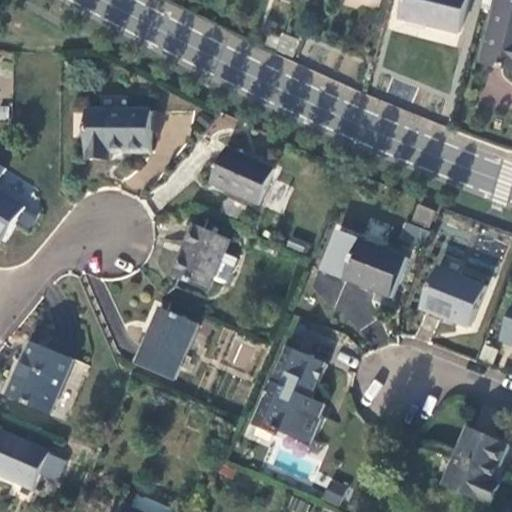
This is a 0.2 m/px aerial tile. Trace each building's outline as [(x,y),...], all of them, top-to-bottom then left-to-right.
[(407,0),(402,23),(458,36),(466,0),(407,0)] [(511,6),(496,2),(479,67),(511,76),(511,6)] [(150,115),(86,114),(86,163),(109,163),(110,157),(120,157),(149,158),(150,115)] [(272,176),(225,154),(209,187),(230,197),(257,209),(272,176)] [(27,213),(0,196),(0,244),(6,248),(27,213)] [(435,215),(418,209),(412,224),(429,231),(435,215)] [(224,257),(229,244),(194,229),(183,255),(171,282),(207,297),(212,284),(222,289),(227,287),(237,263),(224,257)] [(408,261),(361,244),(345,285),(373,296),(392,303),(408,261)] [(484,291),(436,273),(421,312),(443,320),(469,330),(484,291)] [(177,382),(196,327),(157,314),(148,338),(138,369),(177,382)] [(511,315),(501,343),(511,346),(511,315)] [(240,343),(234,365),(253,370),(259,348),(240,343)] [(287,351),(254,430),(272,438),(275,435),(285,439),(286,436),(308,445),(315,429),(323,409),(311,404),(326,367),(287,351)] [(70,370),(33,353),(23,373),(9,401),(47,419),(70,370)] [(444,488),(493,509),(503,485),(499,483),(511,450),(511,447),(494,440),(468,429),(444,488)] [(49,453),(0,433),(0,478),(4,480),(34,492),(40,475),(48,456),(49,453)] [(64,463),(48,456),(40,475),(57,482),(64,463)] [(341,506),(348,484),(330,478),(322,500),(341,506)]
